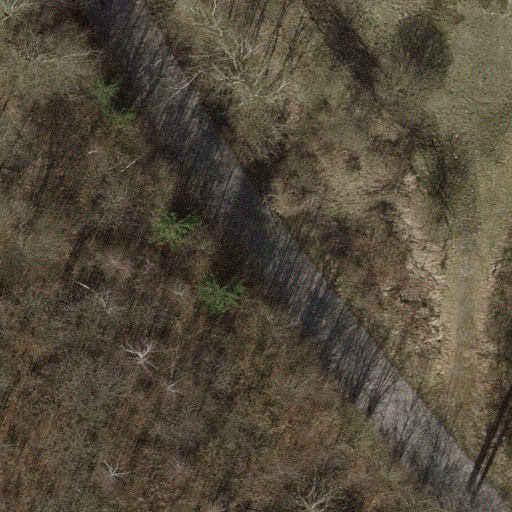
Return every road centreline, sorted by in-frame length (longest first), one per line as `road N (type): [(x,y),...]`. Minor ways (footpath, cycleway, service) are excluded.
road 1 (residential): [(482,511),(254,237),(156,93),(106,0)]
road 2 (track): [(461,487),(469,251),(459,136)]
